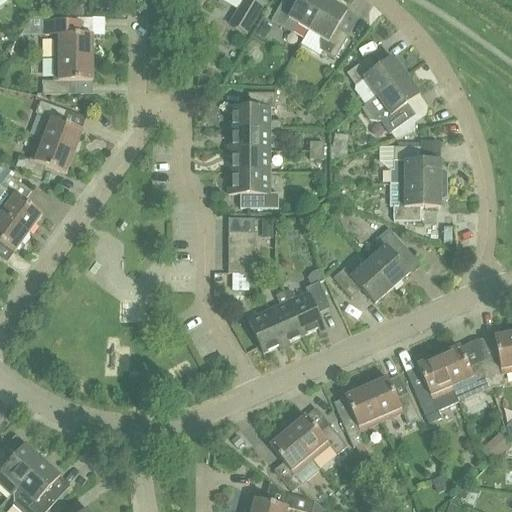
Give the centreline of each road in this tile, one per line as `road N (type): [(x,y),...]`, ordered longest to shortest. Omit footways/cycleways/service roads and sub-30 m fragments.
road 1 (residential): [(482,297),(489,235),(478,143),(439,70),(380,0)]
road 2 (residential): [(151,116),(180,115),(185,186),(202,202),(202,309),(254,392)]
road 3 (residential): [(0,327),(151,116)]
road 4 (residential): [(254,392),(482,297)]
road 5 (residential): [(0,373),(60,411),(136,432)]
road 6 (residential): [(136,432),(204,419),(254,392)]
